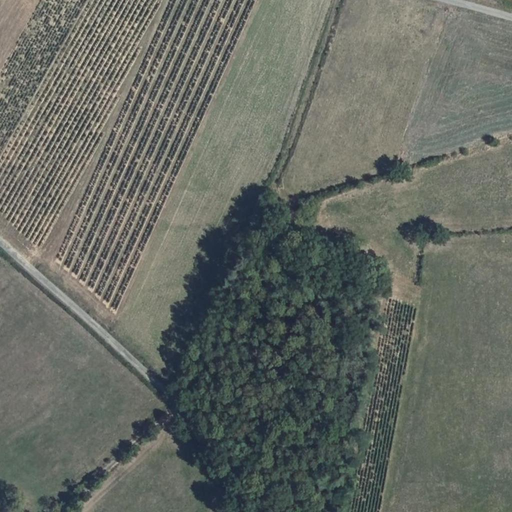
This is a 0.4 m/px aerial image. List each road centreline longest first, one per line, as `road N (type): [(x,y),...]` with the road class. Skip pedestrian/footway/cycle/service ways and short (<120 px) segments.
road 1 (unclassified): [(252,511),(161,384),(0,241)]
road 2 (track): [(59,511),(179,404)]
